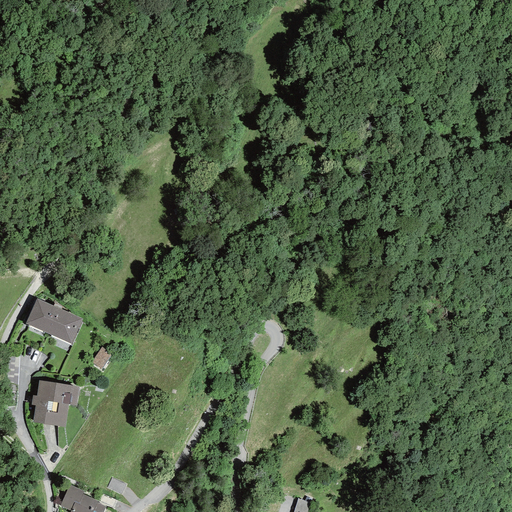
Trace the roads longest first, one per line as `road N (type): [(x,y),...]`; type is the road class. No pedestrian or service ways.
road 1 (residential): [(132,511),(162,491),(255,330),(266,326),(277,338),(258,369),(238,447),(235,511)]
road 2 (track): [(45,269),(121,131),(136,80),(136,34),(104,9)]
road 3 (residential): [(50,511),(44,477),(7,421),(0,383)]
